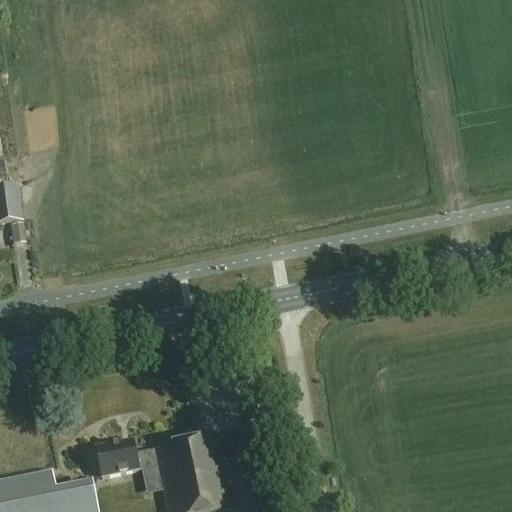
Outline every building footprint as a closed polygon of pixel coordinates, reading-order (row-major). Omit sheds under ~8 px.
[(0,189),(0,224),(24,221),(19,187),(0,189)] [(25,249),(23,226),(11,227),(14,250),(25,249)] [(236,434),(252,511),(254,511),(279,507),(262,429),(236,434)] [(148,497),(164,494),(167,511),(231,511),(233,511),(218,438),(155,451),(136,455),(133,442),(95,450),(101,480),(139,472),(142,471),(148,497)] [(97,511),(93,494),(57,501),(52,477),(0,487),(0,511),(97,511)]
